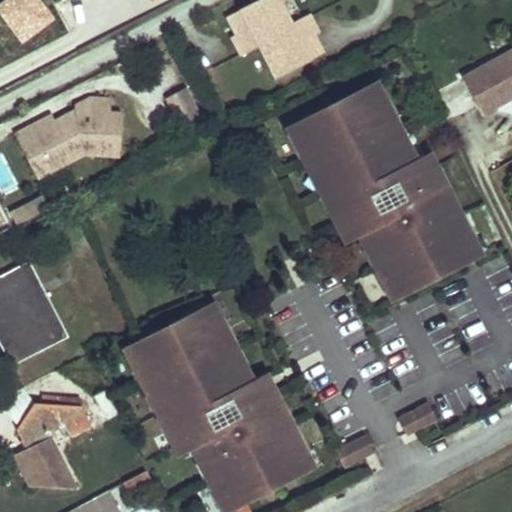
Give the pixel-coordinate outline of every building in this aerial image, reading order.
[(241,17),(231,0),(230,0),(219,6),(228,24),(241,17)] [(231,41),(248,32),(264,63),(299,45),(291,29),(309,19),(312,17),(305,3),(283,14),(276,0),(231,0),(241,17),(228,24),(223,26),(231,41)] [(291,29),(299,45),(317,35),(309,19),(291,29)] [(511,41),(509,36),(447,68),(466,105),(474,101),(482,86),(498,88),(504,100),(511,95),(511,41)] [(350,73),(271,114),(323,213),(336,206),(344,222),(378,286),(456,245),(409,154),(395,161),(391,152),(350,73)] [(98,85),(77,84),(61,92),(61,98),(41,108),(18,120),(34,152),(65,136),(71,136),(71,141),(107,143),(109,100),(97,99),(98,85)] [(482,86),(474,101),(493,106),(504,100),(498,88),(482,86)] [(38,102),(3,120),(25,164),(71,141),(71,136),(65,136),(34,152),(18,120),(41,108),(38,102)] [(409,154),(404,145),(391,152),(395,161),(409,154)] [(9,211),(15,225),(45,212),(39,199),(9,211)] [(344,222),(336,206),(323,213),(331,229),(344,222)] [(0,349),(46,326),(8,253),(0,256),(0,349)] [(187,290),(109,331),(161,430),(175,423),(179,430),(213,494),(291,452),(251,377),(237,384),(228,367),(187,290)] [(251,377),(242,360),(228,367),(237,384),(251,377)] [(0,407),(0,426),(4,435),(28,422),(58,406),(49,388),(11,390),(0,407)] [(435,417),(428,403),(411,412),(418,426),(435,417)] [(418,426),(411,412),(399,418),(406,432),(418,426)] [(28,422),(4,435),(6,440),(0,447),(0,462),(6,475),(50,470),(28,422)] [(179,430),(175,423),(161,430),(165,437),(179,430)] [(371,450),(364,436),(351,443),(358,457),(371,450)] [(358,457),(351,443),(335,451),(342,465),(358,457)] [(115,477),(134,467),(129,458),(110,468),(115,477)] [(87,511),(86,510),(105,501),(93,477),(31,509),(32,511),(87,511)] [(110,511),(105,501),(86,510),(87,511),(110,511)]
